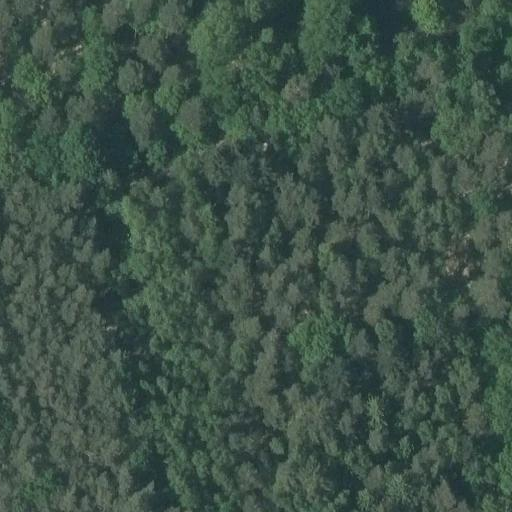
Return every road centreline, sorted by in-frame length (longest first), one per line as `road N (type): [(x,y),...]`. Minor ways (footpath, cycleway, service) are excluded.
road 1 (track): [(77,183),(511,98)]
road 2 (track): [(77,183),(151,511)]
